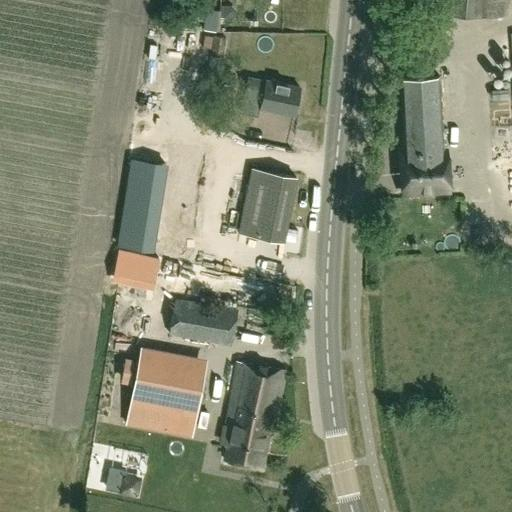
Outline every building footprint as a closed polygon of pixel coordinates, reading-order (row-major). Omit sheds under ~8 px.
[(503,17),(503,0),(437,0),(436,12),(503,17)] [(224,21),(236,21),(237,14),(232,8),(224,8),(224,21)] [(216,32),(219,11),(205,9),(203,30),(216,32)] [(224,57),(227,36),(213,34),(210,55),(224,57)] [(443,150),(439,76),(399,78),(403,153),(400,153),(403,194),(421,192),(421,195),(430,194),(430,192),(448,191),(446,150),(443,150)] [(247,77),(244,93),(261,97),(259,108),(293,116),(299,87),(265,79),(265,81),(247,77)] [(187,235),(202,149),(169,144),(155,229),(187,235)] [(283,241),(296,177),(252,168),(239,233),(283,241)] [(230,344),(236,310),(175,299),(169,333),(230,344)] [(192,436),(206,358),(142,346),(139,358),(136,374),(126,424),(192,436)] [(136,374),(139,358),(125,355),(121,371),(136,374)] [(272,436),(285,370),(236,361),(225,425),(231,427),(224,458),(257,465),(264,434),(272,436)] [(137,495),(140,477),(122,474),(119,492),(137,495)]
